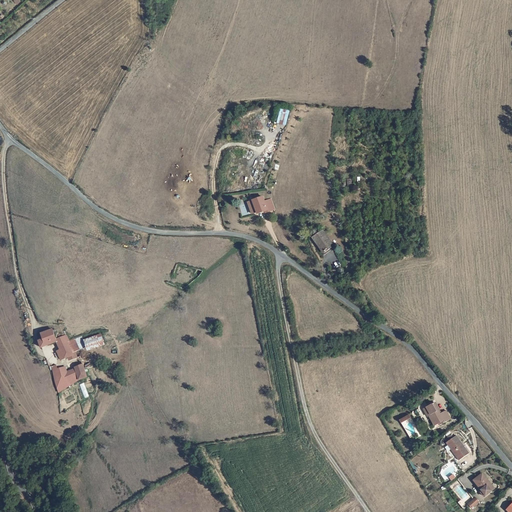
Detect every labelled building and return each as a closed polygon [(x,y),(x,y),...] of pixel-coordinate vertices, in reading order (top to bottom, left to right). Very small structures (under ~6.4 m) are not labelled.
[(276,123),(286,125),(289,110),(280,108),(276,123)] [(258,212),(259,213),(269,210),(264,197),(249,202),(253,213),(258,212)] [(333,251),(321,236),(312,243),(313,244),(317,250),(319,248),(325,257),(333,251)] [(319,248),(317,250),(324,258),(325,257),(319,248)] [(73,351),(69,341),(66,337),(57,340),(52,329),(42,334),(44,339),(39,341),(42,348),(57,342),(62,351),(65,359),(70,357),(72,360),(79,358),(76,351),(73,351)] [(101,333),(87,339),(91,348),(104,343),(101,333)] [(69,341),(73,351),(76,351),(88,346),(83,335),(69,341)] [(59,392),(60,392),(70,386),(65,373),(66,373),(64,367),(63,367),(62,364),(54,367),(51,360),(47,361),(50,368),(51,367),(59,392)] [(82,380),(88,377),(84,365),(75,368),(75,369),(66,373),(65,373),(70,386),(76,383),(82,380)] [(428,418),(425,420),(430,429),(434,427),(435,429),(450,421),(445,412),(439,415),(433,405),(423,410),(428,418)] [(406,417),(395,422),(397,425),(407,419),(406,417)] [(455,435),(445,442),(458,459),(468,452),(455,435)] [(483,490),(487,494),(496,485),(483,471),(476,478),(485,488),(483,490)]
